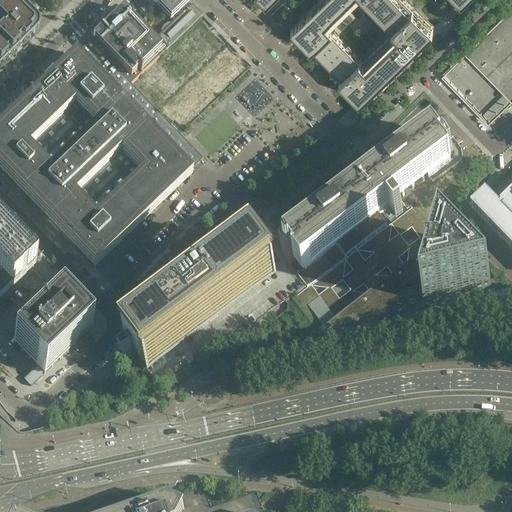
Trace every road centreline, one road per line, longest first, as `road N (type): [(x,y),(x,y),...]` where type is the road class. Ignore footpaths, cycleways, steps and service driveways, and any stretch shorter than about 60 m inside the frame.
road 1 (tertiary): [(511,310),(235,382),(130,439)]
road 2 (tertiary): [(121,467),(205,468),(480,510),(511,487)]
road 3 (primary): [(511,385),(402,387),(130,439)]
road 4 (trunk): [(202,449),(404,407),(511,405)]
road 5 (residential): [(342,139),(489,0)]
road 6 (residential): [(342,139),(210,0)]
road 7 (residential): [(241,215),(214,183),(203,184),(132,249),(154,278)]
road 8 (residential): [(0,388),(23,410),(37,409),(121,327),(111,311)]
road 9 (residential): [(111,311),(0,198)]
road 10 (residential): [(0,96),(99,0)]
road 11 (primary): [(130,439),(0,465)]
road 12 (residential): [(241,215),(342,139)]
